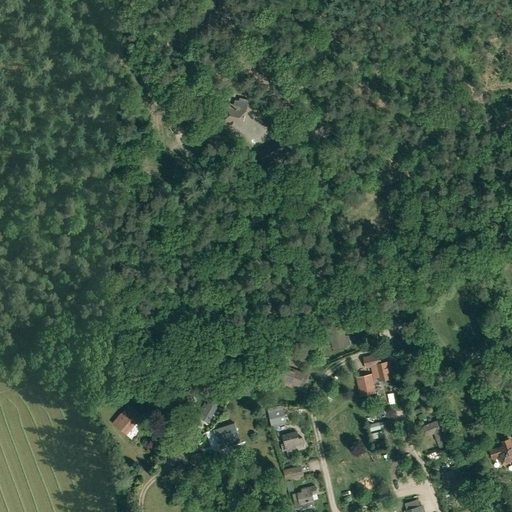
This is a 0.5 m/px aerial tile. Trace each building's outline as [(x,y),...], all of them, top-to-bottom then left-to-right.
[(223,121),(243,125),(248,103),(241,101),(239,110),(226,107),(223,121)] [(286,152),(279,140),(258,152),(265,164),(286,152)] [(401,310),(390,310),(390,320),(386,320),(386,323),(390,323),(390,329),(395,329),(395,323),(401,323),(401,310)] [(334,349),(347,346),(341,327),(331,329),(334,342),(332,344),(334,349)] [(311,358),(301,348),(294,354),(304,364),(311,358)] [(379,353),(363,357),(366,368),(371,367),(371,366),(381,363),(379,353)] [(493,361),(468,369),(472,380),(497,372),(493,361)] [(376,365),(379,377),(380,380),(391,378),(390,373),(392,373),(390,366),(388,366),(387,363),(376,365)] [(289,369),(285,380),(299,385),(301,381),(305,382),(308,376),(289,369)] [(373,387),(374,387),(372,375),(357,378),(360,389),(364,388),(365,395),(374,393),(373,387)] [(438,405),(430,385),(422,388),(424,394),(420,396),(423,403),(430,401),(433,406),(438,405)] [(192,391),(186,393),(190,406),(196,404),(192,391)] [(159,393),(146,394),(147,408),(159,407),(159,393)] [(214,396),(200,419),(208,423),(222,400),(214,396)] [(134,409),(129,405),(114,423),(127,433),(132,427),(131,426),(135,421),(139,424),(142,420),(132,411),(134,409)] [(286,423),(284,410),(269,413),(271,426),(286,423)] [(437,442),(447,439),(440,420),(423,427),(428,439),(435,436),(437,442)] [(235,424),(214,430),(220,449),(241,442),(235,424)] [(208,433),(212,442),(217,439),(213,431),(208,433)] [(302,438),(298,439),(297,432),(283,435),(287,450),(294,449),(293,446),(303,443),(302,438)] [(372,434),(373,443),(382,442),(382,434),(372,434)] [(500,456),(503,464),(511,460),(511,449),(510,445),(491,452),(493,458),(500,456)] [(200,452),(190,455),(192,464),(203,461),(200,452)] [(303,475),(300,466),(285,469),(287,479),(303,475)] [(443,474),(445,485),(461,482),(457,466),(451,468),(452,472),(443,474)] [(190,481),(183,467),(176,471),(182,484),(190,481)] [(203,482),(184,490),(189,503),(209,495),(203,482)] [(302,489),(303,493),(293,495),(297,509),(301,507),(301,504),(314,501),(312,494),(316,493),(314,486),(302,489)]
